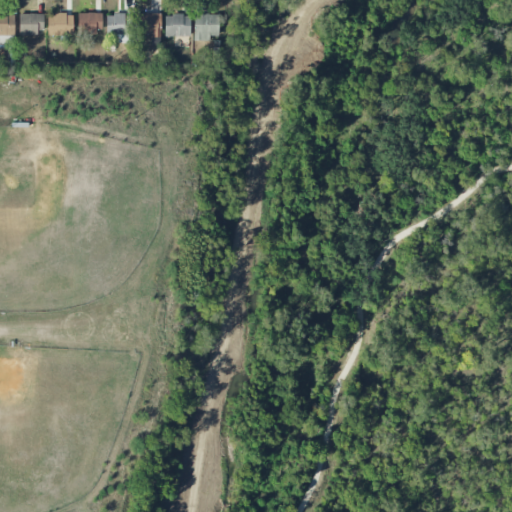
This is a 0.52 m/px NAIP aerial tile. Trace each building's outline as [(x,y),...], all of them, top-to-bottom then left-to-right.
[(0,13),(0,34),(15,34),(14,14),(0,13)] [(102,33),(102,13),(78,13),(78,33),(102,33)] [(160,13),(136,14),(136,36),(161,36),(160,13)] [(19,14),(19,34),(43,34),(43,14),(19,14)] [(48,14),(48,36),(73,36),(73,14),(48,14)] [(107,14),(107,36),(117,36),(117,42),(130,42),(129,14),(107,14)] [(194,41),(210,40),(210,36),(218,36),(218,14),(193,15),(194,41)] [(164,36),(189,37),(190,16),(165,15),(164,36)] [(0,47),(13,47),(13,35),(0,35),(0,47)]
